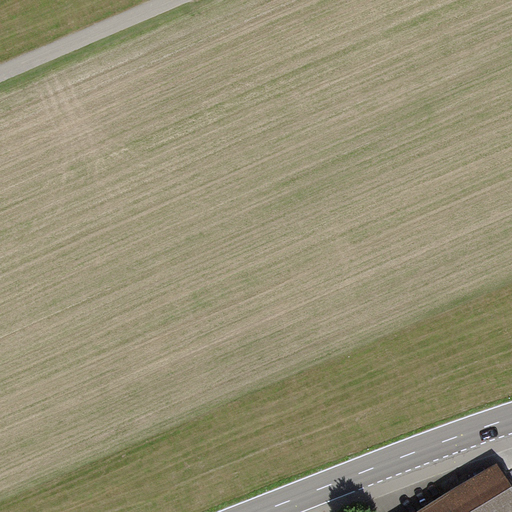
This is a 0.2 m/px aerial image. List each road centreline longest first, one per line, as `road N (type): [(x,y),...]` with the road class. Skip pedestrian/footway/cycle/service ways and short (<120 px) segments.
road 1 (secondary): [(262,511),(511,419)]
road 2 (unclassified): [(0,74),(172,0)]
